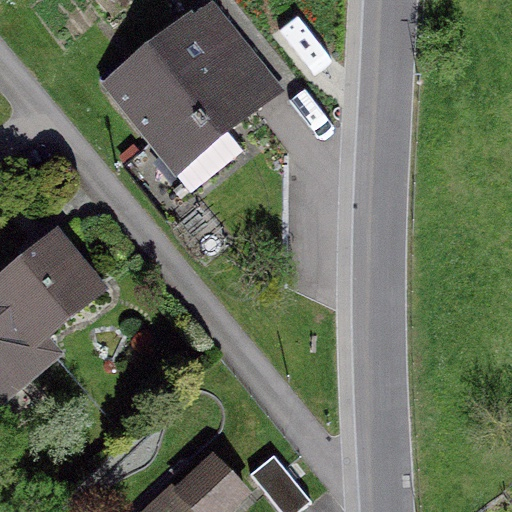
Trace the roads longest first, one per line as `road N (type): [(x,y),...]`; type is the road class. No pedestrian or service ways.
road 1 (residential): [(378,511),(0,56)]
road 2 (residential): [(391,0),(380,228),(388,511)]
